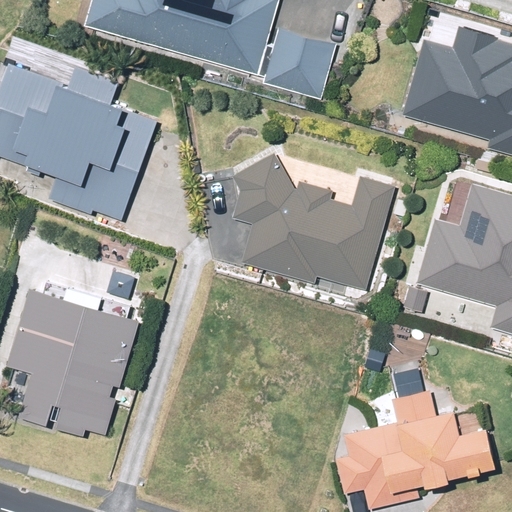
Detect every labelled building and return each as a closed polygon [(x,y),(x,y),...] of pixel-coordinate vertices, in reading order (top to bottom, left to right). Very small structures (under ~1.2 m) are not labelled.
[(91,0),(84,29),(257,76),(278,1),(275,0),(91,0)] [(428,46),(408,117),(494,141),(491,151),(511,156),(511,44),(455,29),(449,52),(428,46)] [(334,47),(278,32),(264,85),(320,101),(334,47)] [(78,72),(71,91),(28,76),(15,112),(5,108),(0,121),(0,147),(15,153),(16,151),(65,168),(56,194),(90,206),(91,202),(121,212),(135,170),(109,161),(116,142),(142,150),(151,123),(118,111),(119,108),(108,103),(114,85),(78,72)] [(365,292),(393,191),(359,182),(352,209),(292,193),(273,158),(233,180),(240,193),(232,222),(252,227),(242,265),(314,285),(315,278),(365,292)] [(439,219),(419,284),(500,309),(492,334),(511,339),(511,198),(477,188),(465,227),(439,219)] [(98,436),(130,331),(32,301),(12,369),(35,376),(23,413),(98,436)] [(394,402),(400,424),(348,437),(351,453),(334,458),(344,498),(364,493),(369,510),(429,496),(431,503),(456,497),(455,491),(503,480),(492,433),(464,439),(459,415),(442,420),(435,392),(394,402)]
